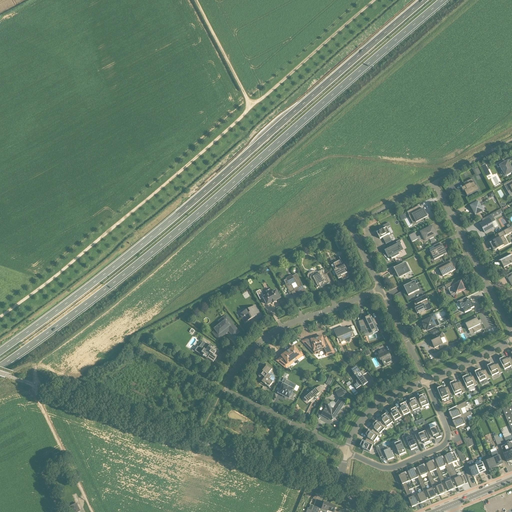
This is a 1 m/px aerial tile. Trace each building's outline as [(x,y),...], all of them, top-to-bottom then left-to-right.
[(496,165),(498,168),(500,167),(505,177),(511,174),(510,174),(511,172),(511,170),(511,169),(511,168),(511,169),(509,166),(510,166),(510,165),(509,165),(507,162),(504,164),(503,161),(496,165)] [(464,191),(467,197),(479,190),(477,186),(476,186),(472,179),(463,184),(465,187),(461,189),(463,192),(464,191)] [(476,215),(483,211),(477,200),(470,203),(472,206),(471,206),(476,215)] [(416,223),(423,219),(428,217),(423,209),(421,210),(419,206),(407,212),(409,217),(412,215),(416,223)] [(492,215),(489,216),(482,220),(483,223),(480,225),(485,233),(495,228),(492,223),(495,221),(492,215)] [(383,238),(385,242),(386,244),(384,241),(389,238),(388,235),(390,234),(387,228),(390,226),(388,223),(378,229),(379,232),(378,233),(379,235),(378,235),(380,239),(383,238)] [(433,226),(420,232),(421,235),(423,239),(425,243),(430,240),(434,238),(438,236),(433,226)] [(511,231),(511,227),(503,231),(506,235),(511,231)] [(418,239),(417,237),(415,232),(409,235),(412,242),(418,239)] [(503,243),(506,241),(503,236),(500,238),(490,243),(492,248),(494,248),(495,251),(500,248),(502,247),(502,248),(505,246),(503,243)] [(387,247),(389,250),(386,252),(387,254),(389,257),(390,257),(392,259),(396,257),(399,255),(398,254),(398,253),(400,252),(399,250),(401,249),(399,246),(400,245),(401,244),(399,241),(387,247)] [(431,251),(430,251),(430,252),(434,261),(439,258),(443,256),(442,254),(445,253),(444,251),(443,249),(444,249),(443,247),(441,243),(436,245),(434,246),(435,249),(431,251)] [(509,256),(508,254),(505,255),(503,256),(501,258),(502,260),(500,261),(499,261),(499,262),(500,261),(504,268),(508,266),(511,263),(511,257),(511,256),(511,255),(511,254),(511,255),(509,256)] [(340,260),(336,263),(333,264),(336,269),(334,271),(338,280),(341,278),(343,281),(349,278),(350,278),(347,273),(345,271),(347,270),(345,265),(344,266),(339,257),(339,258),(340,260)] [(394,269),(399,279),(411,273),(406,263),(394,269)] [(443,277),(447,275),(451,272),(455,270),(452,263),(446,266),(444,263),(440,266),(437,267),(440,274),(441,273),(443,277)] [(329,284),(322,270),(317,272),(316,273),(315,273),(311,276),(310,279),(311,281),(313,282),(313,284),(313,285),(315,286),(317,289),(319,288),(322,289),(323,286),(324,286),(329,284)] [(296,294),(295,292),(297,291),(299,296),(306,292),(304,289),(306,288),(305,286),(303,287),(297,274),(292,277),(294,279),(287,282),(286,280),(284,281),(286,285),(283,286),(284,288),(286,287),(290,294),(292,293),(293,295),(296,294)] [(419,291),(419,290),(415,282),(404,287),(408,296),(419,291)] [(456,293),(457,294),(461,292),(465,290),(461,282),(457,284),(455,285),(453,282),(449,284),(445,286),(446,289),(447,290),(448,290),(451,296),(456,293)] [(272,294),(270,290),(266,292),(268,296),(264,298),(267,305),(272,303),(273,305),(273,304),(277,303),(276,301),(280,298),(277,291),(272,294)] [(425,296),(419,298),(415,300),(417,304),(414,305),(416,309),(415,309),(417,314),(426,309),(425,306),(428,304),(426,301),(427,300),(425,296)] [(467,298),(462,300),(457,302),(459,306),(460,305),(462,309),(463,308),(465,313),(471,310),(471,309),(474,308),(471,301),(472,301),(471,299),(468,301),(467,298)] [(243,317),(241,318),(245,323),(251,320),(251,319),(253,318),(257,316),(256,315),(259,313),(255,306),(249,309),(248,309),(247,309),(245,310),(246,311),(242,313),(243,317)] [(432,329),(437,327),(439,325),(437,320),(437,319),(434,314),(428,317),(423,319),(425,322),(423,323),(424,325),(423,326),(425,329),(426,329),(427,331),(432,329)] [(372,319),(371,319),(369,315),(365,317),(366,320),(359,322),(360,327),(365,326),(365,330),(366,330),(369,329),(370,333),(372,332),(373,335),(377,333),(377,331),(378,331),(376,326),(377,325),(374,319),(373,320),(372,318),(371,318),(372,319)] [(464,321),(469,330),(472,329),(475,333),(483,329),(478,318),(477,319),(475,316),(464,321)] [(228,330),(229,331),(234,327),(226,317),(222,319),(224,321),(222,323),(222,324),(221,325),(215,329),(216,331),(218,334),(222,332),(224,334),(227,331),(226,330),(228,330)] [(353,333),(352,331),(347,329),(344,330),(343,328),(335,331),(337,336),(338,338),(345,341),(349,344),(351,339),(353,333)] [(442,332),(436,335),(432,337),(434,341),(431,342),(434,348),(439,346),(440,347),(443,345),(441,339),(444,338),(442,332)] [(391,339),(388,333),(382,336),(385,341),(391,339)] [(334,353),(326,338),(323,339),(322,337),(312,340),(311,339),(303,342),(306,345),(316,355),(319,354),(318,351),(318,350),(323,348),(327,356),(334,354),(334,353)] [(219,351),(209,345),(209,346),(203,342),(199,347),(201,349),(198,354),(206,360),(207,359),(213,363),(217,357),(215,356),(219,351)] [(299,353),(297,351),(294,347),(293,348),(290,349),(291,350),(286,353),(285,353),(283,355),(282,356),(283,357),(277,361),(281,364),(286,369),(290,366),(289,364),(293,361),(292,360),(295,358),(296,359),(301,355),(299,353)] [(385,348),(376,353),(380,362),(382,361),(384,367),(392,363),(391,360),(392,360),(390,355),(389,355),(386,351),(385,349),(385,348)] [(506,360),(504,357),(499,360),(505,370),(511,367),(511,368),(511,367),(511,361),(510,357),(510,358),(506,360)] [(498,364),(498,365),(494,367),(492,364),(487,366),(492,377),(498,374),(499,375),(502,373),(498,364)] [(357,368),(353,372),(358,379),(357,379),(356,381),(356,382),(357,383),(354,386),(356,389),(362,385),(363,386),(368,383),(365,379),(363,376),(365,374),(368,372),(363,365),(358,368),(357,368)] [(272,370),(271,369),(267,366),(262,372),(263,372),(261,374),(260,375),(259,376),(259,377),(260,377),(260,378),(261,378),(261,379),(260,379),(259,380),(262,382),(260,384),(264,385),(265,385),(269,388),(273,382),(274,381),(274,380),(274,379),(274,378),(274,377),(274,376),(273,375),(270,372),(272,370)] [(486,370),(485,370),(486,371),(481,373),(480,370),(475,372),(480,383),(486,380),(487,381),(490,379),(486,370)] [(473,376),(473,377),(469,379),(468,376),(462,378),(467,388),(474,386),(474,387),(477,385),(473,376)] [(295,395),(293,394),(295,390),(289,387),(291,382),(286,380),(287,379),(284,378),(282,382),(283,383),(282,386),(278,393),(282,396),(285,397),(289,399),(290,398),(292,400),(295,395)] [(465,393),(461,382),(456,384),(455,381),(450,384),(455,396),(461,393),(462,394),(465,393)] [(319,398),(320,397),(325,388),(323,387),(322,387),(321,387),(320,387),(319,387),(318,387),(316,389),(312,393),(308,391),(305,397),(310,402),(313,399),(315,401),(316,400),(317,400),(318,400),(319,400),(319,399),(319,398)] [(453,398),(448,388),(444,390),(442,387),(437,389),(442,401),(449,398),(449,399),(453,398)] [(335,392),(339,398),(344,395),(341,389),(335,392)] [(416,402),(419,409),(420,410),(423,409),(422,408),(429,405),(424,395),(419,397),(420,400),(416,401),(416,402)] [(407,406),(406,406),(410,413),(415,415),(421,412),(420,410),(419,409),(416,402),(416,401),(415,399),(410,401),(411,404),(407,406)] [(332,409),(331,409),(330,405),(326,406),(325,404),(326,406),(327,410),(326,410),(325,409),(322,415),(330,420),(330,419),(330,420),(331,421),(335,419),(335,418),(336,416),(337,416),(338,414),(339,412),(341,409),(345,403),(339,400),(333,409),(332,409)] [(466,402),(449,411),(450,410),(451,413),(450,414),(452,420),(454,419),(467,413),(465,408),(468,407),(467,406),(467,405),(467,404),(466,403),(466,402)] [(397,410),(397,411),(401,418),(401,419),(405,417),(404,416),(410,413),(406,406),(407,406),(405,403),(400,405),(402,408),(397,410)] [(511,408),(511,406),(502,409),(510,428),(511,432),(511,408)] [(388,416),(392,423),(393,424),(394,423),(396,422),(395,421),(401,418),(397,411),(397,410),(396,408),(391,411),(392,413),(388,416)] [(454,419),(455,422),(454,422),(456,429),(465,425),(464,424),(469,422),(467,418),(471,416),(470,412),(467,413),(454,419)] [(379,423),(378,423),(385,429),(385,430),(388,428),(387,427),(392,423),(388,416),(386,414),(382,417),(383,419),(379,423)] [(371,432),(378,437),(379,437),(381,435),(380,434),(385,429),(378,423),(379,423),(377,421),(373,425),(375,427),(371,432)] [(427,430),(431,439),(431,438),(435,437),(436,439),(441,437),(437,427),(430,429),(430,428),(427,430)] [(365,441),(364,441),(373,446),(374,446),(375,443),(374,442),(378,437),(371,432),(369,430),(366,435),(368,437),(365,441)] [(415,435),(419,444),(419,443),(423,442),(425,444),(430,442),(425,432),(419,434),(418,433),(415,435)] [(409,446),(411,451),(415,449),(415,450),(418,449),(417,445),(416,446),(412,436),(406,439),(405,436),(402,437),(406,447),(409,446)] [(464,438),(468,448),(471,447),(474,445),(475,446),(477,445),(474,438),(470,440),(469,438),(467,439),(466,437),(464,438)] [(364,441),(363,441),(360,446),(363,447),(362,449),(370,452),(373,446),(364,441)] [(401,442),(392,445),(394,451),(397,450),(400,456),(406,453),(401,442)] [(376,447),(379,449),(383,457),(383,458),(384,459),(387,458),(388,461),(394,458),(393,456),(394,455),(392,451),(391,452),(390,449),(385,451),(382,444),(376,447)] [(507,462),(511,460),(511,456),(507,444),(501,447),(507,462)] [(495,447),(489,449),(490,450),(493,459),(496,467),(497,467),(499,466),(502,464),(501,460),(499,456),(497,452),(496,449),(495,448),(495,447)] [(452,472),(455,471),(452,464),(458,461),(454,453),(445,457),(445,458),(452,472)] [(440,459),(436,461),(436,462),(439,469),(445,467),(448,474),(451,472),(448,465),(445,458),(443,459),(442,458),(440,459)] [(490,470),(496,467),(493,459),(490,460),(489,459),(486,460),(486,461),(490,470)] [(431,463),(426,464),(427,466),(430,473),(436,471),(439,478),(442,476),(439,469),(436,462),(433,463),(433,462),(431,463)] [(473,477),(479,474),(476,467),(475,464),(468,466),(473,477)] [(485,472),(482,464),(476,467),(479,474),(485,472)] [(422,466),(417,468),(418,470),(421,477),(427,474),(430,482),(433,480),(430,473),(427,466),(424,467),(424,466),(422,466)] [(412,470),(408,472),(408,474),(412,481),(417,478),(420,486),(424,484),(421,477),(418,470),(415,471),(414,470),(412,470)] [(455,471),(451,472),(454,479),(458,487),(458,488),(462,486),(465,485),(464,484),(467,483),(467,484),(468,484),(464,475),(458,478),(455,471)] [(446,483),(445,483),(448,491),(449,492),(453,490),(455,489),(455,488),(458,487),(454,479),(451,472),(448,474),(450,478),(451,481),(446,483)] [(403,474),(399,476),(402,485),(405,492),(409,490),(406,483),(412,481),(408,474),(406,475),(405,473),(403,474)] [(436,487),(439,494),(440,496),(444,494),(446,493),(446,492),(448,491),(445,483),(446,483),(444,480),(442,476),(439,478),(442,485),(436,487)] [(427,491),(430,498),(430,500),(435,498),(437,497),(436,496),(439,494),(436,487),(433,480),(430,482),(433,489),(427,491)] [(423,493),(418,495),(421,502),(421,504),(426,502),(428,501),(427,500),(430,498),(427,491),(424,484),(420,486),(423,493)] [(409,490),(405,492),(408,499),(412,508),(416,506),(419,505),(418,503),(421,502),(418,495),(412,497),(409,490)] [(327,511),(329,505),(323,502),(321,509),(313,506),(311,511),(307,509),(306,511),(318,511),(320,511),(322,511),(326,511),(327,511)] [(76,503),(72,506),(66,508),(67,511),(79,511),(80,511),(76,503)]
